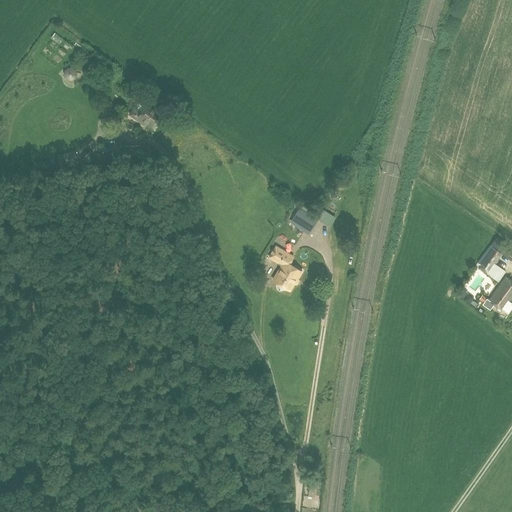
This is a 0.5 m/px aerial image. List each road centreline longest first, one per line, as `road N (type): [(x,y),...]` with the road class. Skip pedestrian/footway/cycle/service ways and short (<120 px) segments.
road 1 (track): [(123,137),(152,142),(172,165),(264,355),(301,465)]
road 2 (track): [(296,511),(327,302)]
